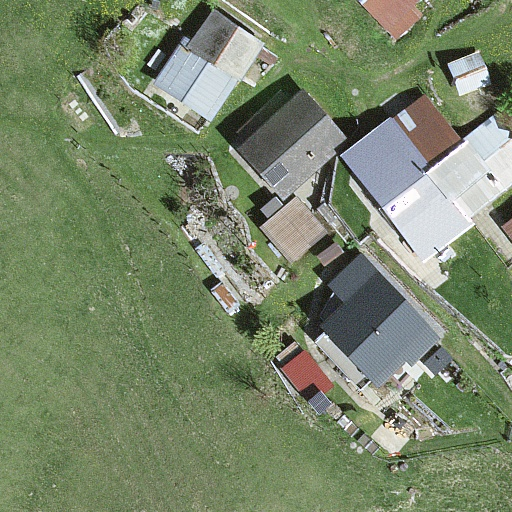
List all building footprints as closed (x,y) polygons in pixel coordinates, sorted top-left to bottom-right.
[(355,0),(390,36),(426,0),(355,0)] [(269,51),(211,12),(190,44),(183,39),(149,89),(211,130),(240,87),(243,89),(269,51)] [(341,140),(298,95),(241,150),(284,194),(293,187),(341,140)] [(459,143),(423,97),(340,162),(422,267),(475,226),(471,220),(511,188),(511,131),(498,113),(459,143)] [(331,235),(293,187),(284,194),(259,213),(270,227),(263,233),(290,267),(331,235)] [(444,340),(357,259),(327,291),(343,307),(320,331),(384,391),(408,366),(415,371),(444,340)] [(319,330),(292,343),(314,386),(340,373),(319,330)]
